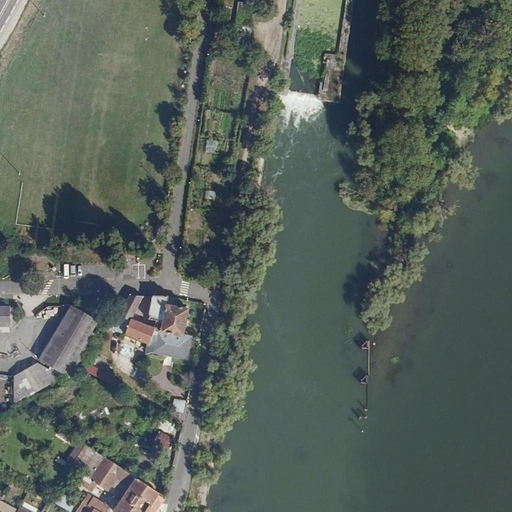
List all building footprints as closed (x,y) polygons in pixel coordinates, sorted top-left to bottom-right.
[(253,4),(240,2),(232,46),(248,48),(252,27),(250,26),(253,4)] [(219,49),(224,19),(216,18),(212,48),(219,49)] [(110,328),(145,341),(144,348),(184,356),(188,337),(180,335),(186,308),(166,304),(168,296),(165,296),(153,296),(147,319),(157,321),(155,330),(131,320),(143,296),(127,297),(110,328)] [(96,320),(70,305),(38,360),(64,375),(80,347),(96,320)] [(37,363),(14,375),(15,404),(63,378),(37,363)] [(89,363),(84,373),(119,388),(123,378),(89,363)] [(174,400),(173,412),(185,413),(186,401),(174,400)] [(173,439),(160,431),(155,439),(168,446),(173,439)] [(110,459),(86,442),(71,463),(91,477),(91,478),(96,481),(110,459)] [(158,492),(110,459),(96,481),(106,489),(111,482),(123,490),(122,493),(124,495),(115,509),(118,511),(153,511),(162,500),(156,496),(158,492)] [(63,495),(58,504),(71,511),(76,502),(63,495)] [(81,504),(76,511),(92,511),(94,510),(91,509),(95,500),(91,498),(87,506),(81,504)] [(104,511),(107,506),(95,500),(91,509),(94,510),(92,511),(104,511)] [(16,511),(17,510),(0,501),(0,511),(16,511)]
